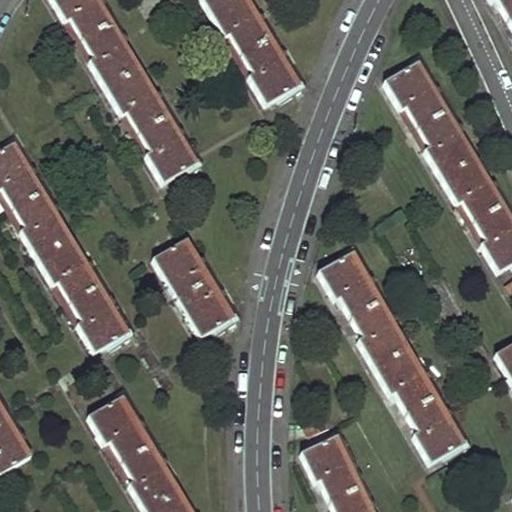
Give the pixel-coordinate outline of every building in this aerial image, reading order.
[(161,188),(193,168),(93,0),(49,0),(65,27),(69,25),(92,63),(89,66),(121,120),(125,118),(149,158),(145,160),(161,188)] [(265,107),(297,88),(242,0),(199,0),(223,39),(227,37),(252,79),(249,81),(265,107)] [(511,0),(486,0),(490,6),(495,5),(511,32),(511,0)] [(511,265),(511,227),(416,67),(384,87),(399,115),(404,113),(427,151),(423,153),(455,207),(459,205),(483,246),(480,248),(496,275),(511,265)] [(93,357),(125,338),(11,149),(0,155),(0,196),(23,232),(20,235),(52,289),(57,287),(81,326),(77,329),(93,357)] [(199,339),(230,320),(185,244),(153,263),(199,339)] [(427,467),(459,448),(349,258),(318,276),(334,305),(339,303),(360,341),(357,344),(387,397),(392,395),(415,437),(412,439),(427,467)] [(511,388),(511,348),(494,358),(511,388)] [(188,511),(121,400),(88,419),(105,448),(109,446),(132,485),(128,487),(143,511),(188,511)] [(0,473),(27,457),(0,412),(0,473)] [(368,511),(334,441),(301,457),(314,486),(319,485),(331,511),(368,511)]
